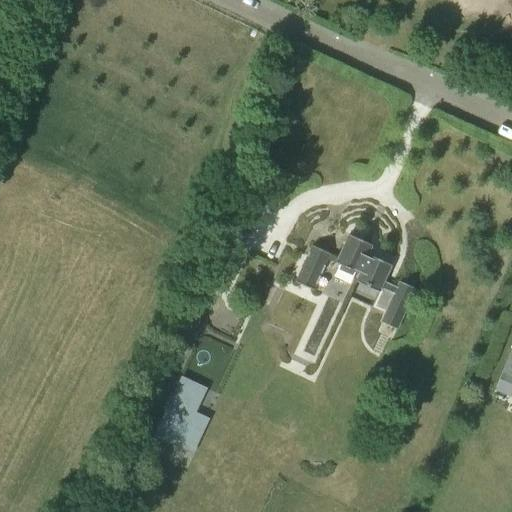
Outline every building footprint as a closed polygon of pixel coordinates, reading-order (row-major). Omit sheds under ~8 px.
[(397,329),(415,290),(399,282),(397,287),(384,281),(391,265),(368,255),(372,245),(348,235),(335,263),(359,274),(355,282),(379,293),(381,288),(394,294),(381,322),(397,329)] [(330,254),(312,246),(295,282),(313,290),(330,254)] [(222,291),(238,256),(227,251),(211,285),(222,291)] [(212,340),(208,350),(223,356),(227,347),(212,340)] [(511,352),(499,380),(511,385),(511,352)] [(196,450),(204,433),(165,414),(156,431),(196,450)]
